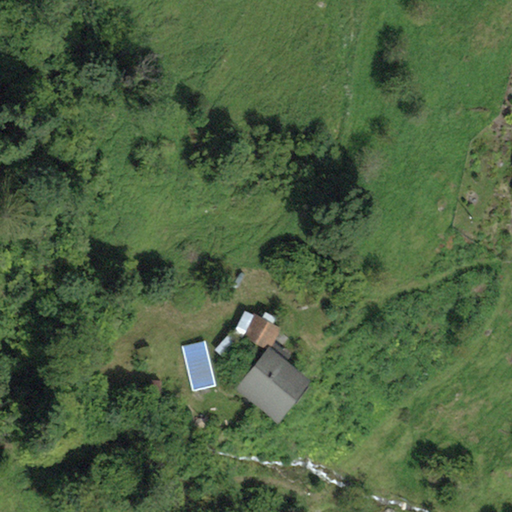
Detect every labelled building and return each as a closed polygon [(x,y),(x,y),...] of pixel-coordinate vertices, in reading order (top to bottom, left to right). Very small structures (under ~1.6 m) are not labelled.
[(345,149),(306,123),(284,155),(323,182),(345,149)] [(255,315),(244,337),(267,349),(278,327),(255,315)] [(137,349),(139,362),(152,359),(149,346),(137,349)] [(270,351),(240,389),(274,414),(303,376),(270,351)] [(161,378),(151,379),(152,389),(162,388),(161,378)]
